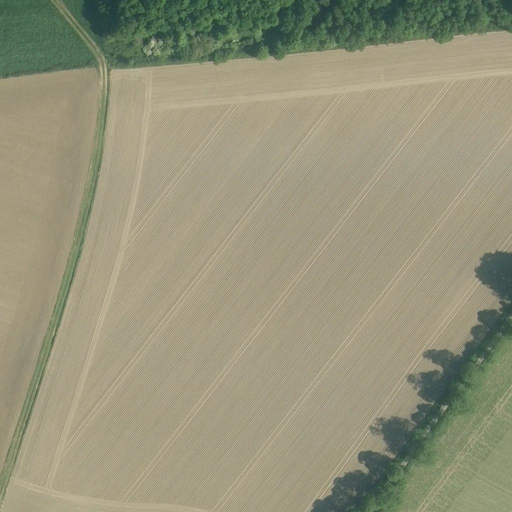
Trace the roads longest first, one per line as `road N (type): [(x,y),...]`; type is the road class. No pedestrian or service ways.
road 1 (track): [(0,504),(84,224),(106,69)]
road 2 (unclassified): [(511,316),(366,511)]
